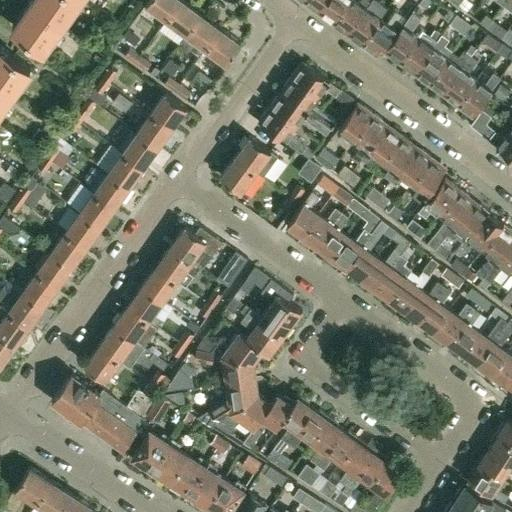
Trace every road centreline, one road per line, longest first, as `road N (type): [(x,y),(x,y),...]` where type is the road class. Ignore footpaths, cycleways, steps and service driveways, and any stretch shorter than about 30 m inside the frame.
road 1 (residential): [(8,416),(178,181)]
road 2 (residential): [(511,188),(292,21)]
road 3 (residential): [(343,302),(302,358),(444,457)]
road 4 (residential): [(444,457),(483,404),(343,302)]
road 5 (residential): [(343,302),(178,181)]
road 6 (residential): [(178,181),(292,21)]
road 7 (residential): [(154,511),(8,416)]
